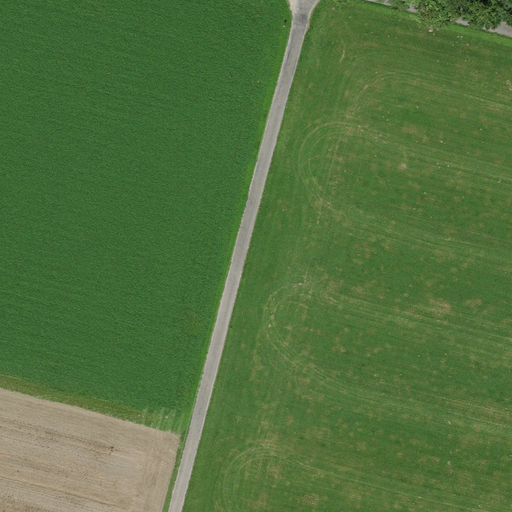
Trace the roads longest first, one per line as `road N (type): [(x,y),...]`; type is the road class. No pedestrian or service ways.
road 1 (unclassified): [(309,0),(179,511)]
road 2 (unclassified): [(511,33),(378,0)]
